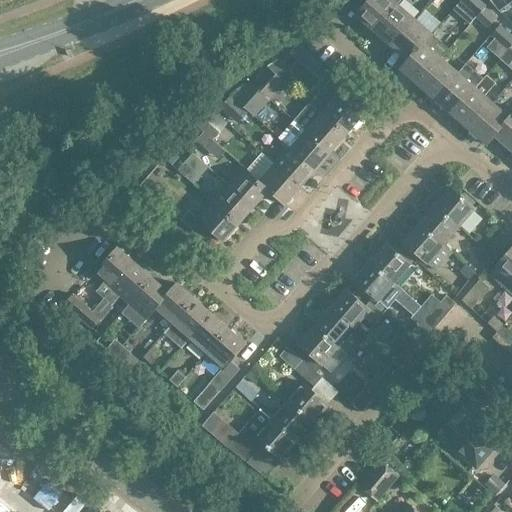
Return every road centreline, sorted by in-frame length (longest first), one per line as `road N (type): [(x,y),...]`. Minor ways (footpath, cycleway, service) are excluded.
road 1 (residential): [(214,285),(268,331),(449,142)]
road 2 (residential): [(449,142),(403,105),(294,219),(274,224),(214,285)]
road 3 (residential): [(304,492),(452,328),(468,329),(511,368)]
road 4 (residential): [(214,285),(181,271),(112,212),(55,257),(62,283)]
road 5 (tertiary): [(149,498),(0,383)]
road 6 (secondary): [(0,56),(145,0)]
